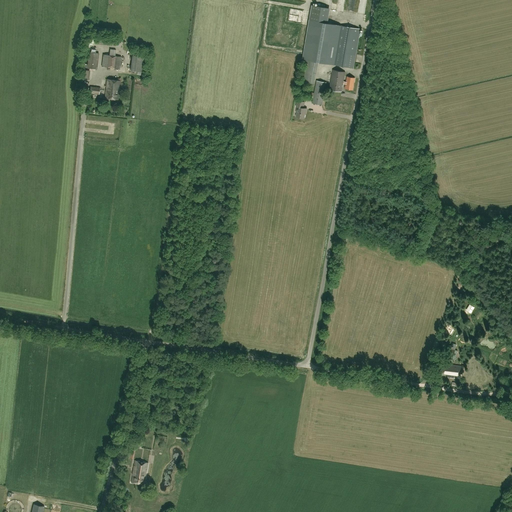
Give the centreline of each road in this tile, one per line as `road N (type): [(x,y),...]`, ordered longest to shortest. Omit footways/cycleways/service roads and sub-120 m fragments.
road 1 (unclassified): [(307,366),(377,0)]
road 2 (track): [(307,366),(511,394)]
road 3 (unclassified): [(101,511),(129,428),(145,342)]
road 4 (unclassified): [(307,366),(145,342)]
